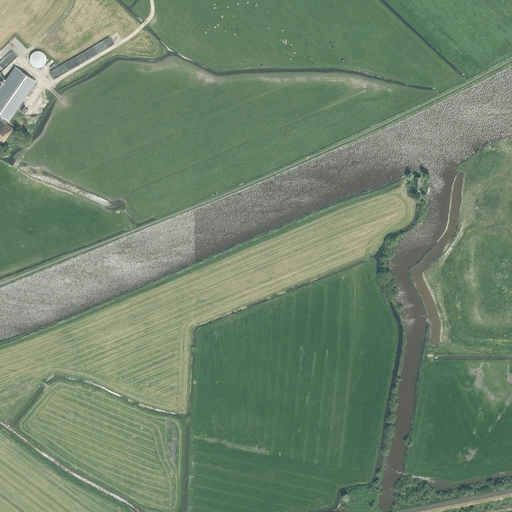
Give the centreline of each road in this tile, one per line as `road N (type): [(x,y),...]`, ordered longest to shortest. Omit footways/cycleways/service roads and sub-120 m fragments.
road 1 (track): [(0,347),(411,181)]
road 2 (track): [(151,0),(138,30),(62,78),(44,81),(15,62),(0,77)]
